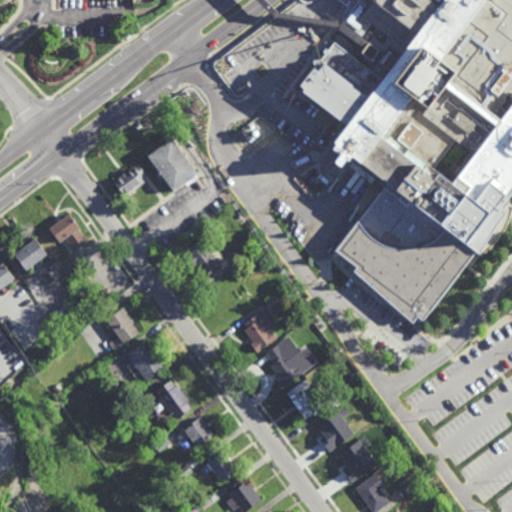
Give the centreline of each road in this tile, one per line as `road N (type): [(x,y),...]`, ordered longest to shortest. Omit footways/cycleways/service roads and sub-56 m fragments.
road 1 (residential): [(42,128),(320,511)]
road 2 (primary): [(0,201),(265,0)]
road 3 (primary): [(217,0),(42,128)]
